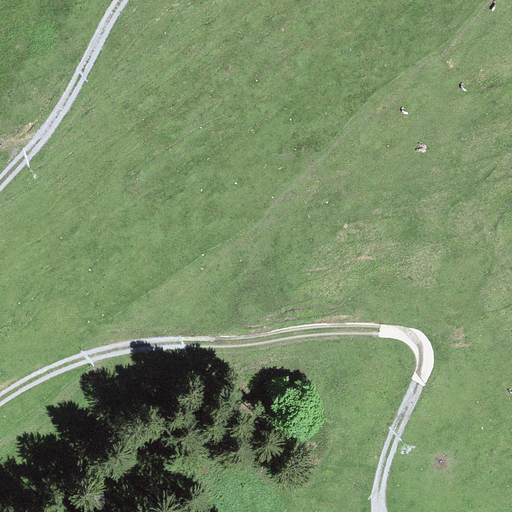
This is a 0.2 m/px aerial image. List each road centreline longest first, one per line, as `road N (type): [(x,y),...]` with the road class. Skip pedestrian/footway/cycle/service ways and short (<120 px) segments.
road 1 (track): [(0,400),(115,349),(311,331),(404,333),(423,346),(423,372),(394,436),(380,511)]
road 2 (track): [(128,0),(63,109),(0,185)]
